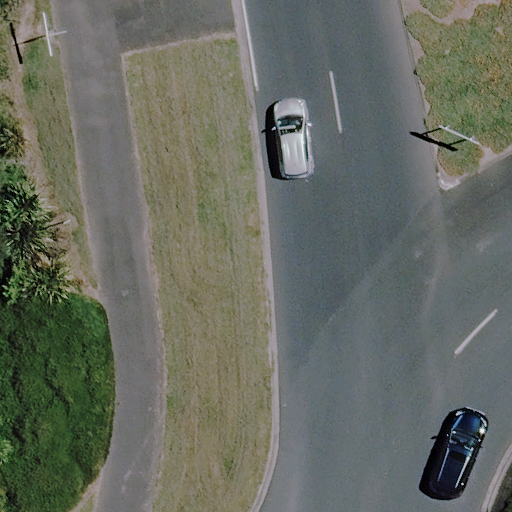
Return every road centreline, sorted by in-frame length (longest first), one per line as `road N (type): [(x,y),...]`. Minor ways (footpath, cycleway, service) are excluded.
road 1 (secondary): [(395,472),(314,0)]
road 2 (secondary): [(395,472),(459,349),(511,300)]
